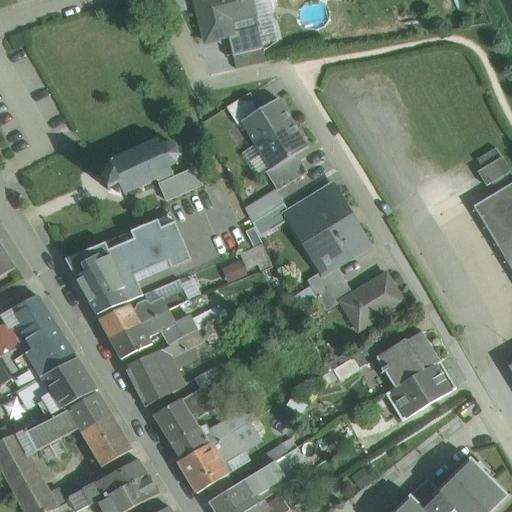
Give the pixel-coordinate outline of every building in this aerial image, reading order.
[(251,0),(196,0),(206,42),(231,36),(227,19),(235,17),(234,15),(254,10),(251,0)] [(264,48),(234,54),(237,69),(267,63),(264,48)] [(251,94),(227,108),(238,126),(242,123),(242,122),(261,111),(251,94)] [(261,111),(242,122),(242,123),(256,145),(293,122),(279,99),(261,111)] [(293,122),(256,145),(271,170),(271,171),(297,155),(309,148),(293,122)] [(163,142),(160,142),(161,140),(158,140),(158,141),(145,147),(144,145),(142,146),(143,148),(129,155),(128,153),(126,154),(127,155),(114,161),(114,160),(113,161),(112,160),(110,161),(112,165),(109,167),(107,171),(108,175),(106,177),(104,176),(104,178),(105,179),(110,188),(108,190),(110,191),(111,189),(114,188),(116,192),(120,194),(125,191),(127,196),(133,193),(132,192),(141,187),(142,189),(144,188),(143,186),(156,180),(157,182),(158,182),(159,181),(158,179),(171,173),(174,175),(175,172),(173,171),(171,166),(176,164),(178,165),(179,164),(177,162),(180,157),(182,157),(182,155),(181,155),(178,149),(179,147),(177,146),(176,147),(170,145),(170,143),(168,143),(167,143),(167,145),(163,142)] [(497,149),(478,160),(484,169),(502,158),(497,149)] [(297,155),(271,171),(271,170),(267,173),(278,191),(308,173),(297,155)] [(484,169),(479,172),(487,186),(492,183),(511,172),(502,158),(484,169)] [(511,173),(511,172),(492,183),(498,193),(511,184),(511,173)] [(174,175),(171,173),(158,179),(159,181),(158,182),(167,203),(183,196),(174,175)] [(511,184),(498,193),(474,207),(511,269),(511,184)] [(368,246),(334,189),(291,214),(305,237),(310,234),(324,258),(329,255),(336,266),(368,246)] [(93,235),(60,250),(77,281),(78,281),(111,263),(112,263),(105,252),(128,239),(121,223),(93,235)] [(183,239),(152,252),(153,255),(140,261),(145,274),(154,291),(200,272),(183,239)] [(0,278),(16,269),(0,244),(0,278)] [(262,245),(241,255),(248,269),(258,265),(262,272),(273,267),(262,245)] [(140,261),(133,249),(117,258),(131,282),(145,274),(140,261)] [(111,263),(78,281),(98,316),(133,301),(111,263)] [(338,270),(312,285),(319,296),(323,293),(344,281),(338,270)] [(145,274),(131,282),(139,298),(154,291),(145,274)] [(387,275),(342,302),(351,318),(355,315),(364,329),(383,317),(383,316),(403,303),(404,305),(405,304),(387,275)] [(344,281),(323,293),(330,305),(351,292),(344,281)] [(174,294),(164,299),(170,310),(179,306),(174,294)] [(56,326),(38,297),(13,311),(20,322),(7,330),(17,348),(18,348),(28,341),(56,326)] [(130,306),(100,320),(111,340),(170,310),(164,299),(151,305),(151,306),(150,303),(146,302),(140,305),(138,309),(135,312),(132,307),(130,306)] [(170,310),(111,340),(122,360),(153,345),(149,338),(163,331),(170,345),(182,339),(184,338),(170,310)] [(78,360),(56,326),(28,341),(35,351),(29,356),(43,378),(78,360)] [(184,338),(182,339),(189,351),(191,356),(216,343),(208,326),(184,338)] [(6,329),(0,332),(0,357),(17,348),(7,330),(6,329)] [(411,338),(378,358),(397,389),(441,362),(423,332),(412,339),(411,338)] [(182,339),(170,345),(171,346),(168,347),(174,359),(189,351),(182,339)] [(168,347),(127,368),(146,407),(187,385),(174,359),(168,347)] [(17,348),(0,357),(0,370),(24,358),(18,348),(17,348)] [(354,358),(333,370),(341,382),(362,370),(354,358)] [(78,360),(43,378),(53,395),(43,401),(52,416),(56,413),(66,409),(72,405),(79,401),(97,392),(78,360)] [(458,389),(441,362),(397,389),(386,396),(403,423),(458,389)] [(219,366),(195,380),(201,390),(206,387),(218,380),(225,376),(219,366)] [(218,380),(206,387),(213,399),(214,399),(225,393),(218,380)] [(201,390),(183,401),(195,421),(219,408),(214,399),(213,399),(206,387),(201,390)] [(58,417),(29,433),(27,429),(18,434),(29,455),(80,429),(82,432),(111,415),(99,394),(81,405),(79,401),(72,405),(74,409),(68,412),(66,409),(56,413),(58,417)] [(183,401),(155,417),(172,445),(200,429),(195,421),(183,401)] [(111,415),(82,432),(88,442),(82,445),(94,466),(100,463),(104,468),(133,451),(111,415)] [(12,425),(0,431),(0,443),(17,435),(12,425)] [(200,429),(172,445),(183,461),(179,463),(179,464),(228,436),(222,425),(204,435),(200,429)] [(29,455),(18,434),(17,435),(0,443),(0,465),(4,472),(25,511),(53,511),(67,505),(59,489),(49,494),(29,455)] [(228,436),(179,464),(197,494),(229,474),(222,460),(244,447),(242,443),(238,445),(231,434),(228,436)] [(269,466),(277,462),(289,454),(283,445),(263,457),(269,466)] [(301,447),(289,454),(277,462),(285,476),(287,480),(311,464),(301,447)] [(140,461),(96,484),(105,499),(149,476),(140,461)] [(411,497),(396,511),(499,511),(511,499),(472,461),(426,510),(411,497)] [(269,466),(254,476),(263,489),(263,490),(285,476),(277,462),(269,466)] [(105,499),(100,502),(105,511),(127,511),(159,495),(149,476),(105,499)] [(254,476),(243,483),(252,497),(263,489),(254,476)] [(243,483),(210,503),(216,511),(246,511),(257,505),(252,497),(243,483)] [(96,484),(87,489),(95,504),(100,502),(105,499),(96,484)] [(287,511),(290,510),(281,496),(268,505),(273,511),(287,511)]
